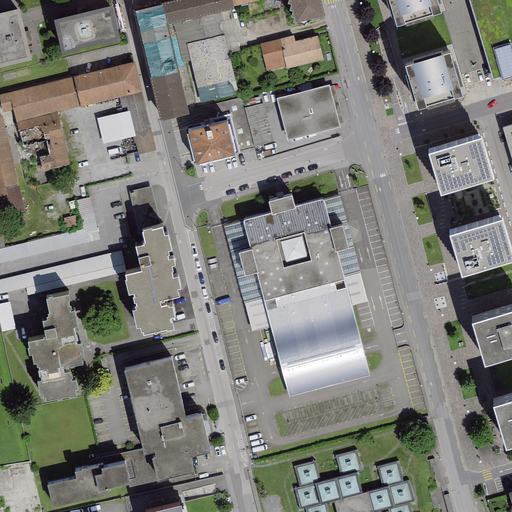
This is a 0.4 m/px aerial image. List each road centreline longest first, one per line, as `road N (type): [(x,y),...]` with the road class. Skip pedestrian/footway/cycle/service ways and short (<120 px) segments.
road 1 (residential): [(459,482),(370,142)]
road 2 (residential): [(247,511),(172,198)]
road 3 (unknown): [(420,333),(388,340),(337,151)]
road 4 (unknown): [(212,186),(261,399)]
road 5 (unknown): [(261,399),(277,442),(402,407),(395,366)]
road 6 (residential): [(172,198),(370,142)]
road 7 (residential): [(172,198),(124,0)]
road 8 (unknown): [(204,333),(110,359),(111,437)]
road 9 (residential): [(370,142),(511,100)]
road 10 (residential): [(370,142),(333,0)]
road 11 (unknown): [(104,511),(239,478)]
road 12 (unknown): [(261,399),(395,366)]
